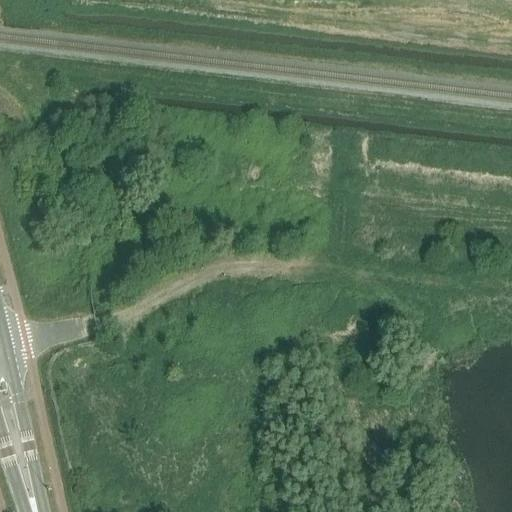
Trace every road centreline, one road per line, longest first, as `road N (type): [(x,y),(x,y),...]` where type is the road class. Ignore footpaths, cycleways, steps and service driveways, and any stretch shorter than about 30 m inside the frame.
road 1 (track): [(96,325),(212,273),(248,266),(511,283)]
road 2 (secondary): [(40,511),(5,345)]
